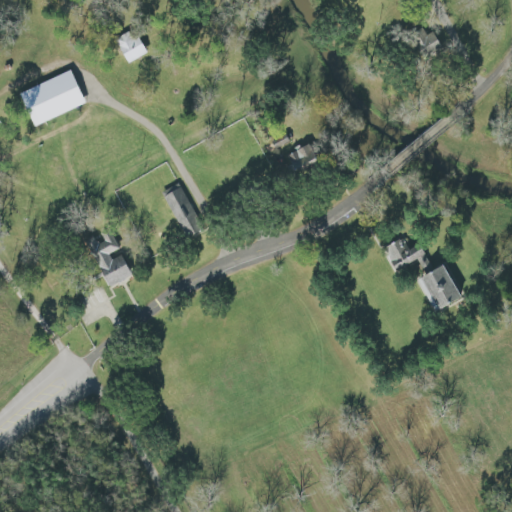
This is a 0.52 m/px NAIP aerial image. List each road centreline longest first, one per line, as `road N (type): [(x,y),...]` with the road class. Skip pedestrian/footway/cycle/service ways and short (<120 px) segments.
road 1 (residential): [(75,368),(185,285),(322,224),(368,188)]
road 2 (residential): [(178,511),(0,254)]
